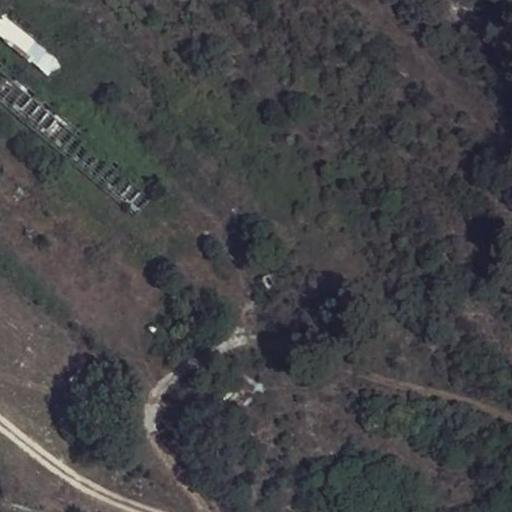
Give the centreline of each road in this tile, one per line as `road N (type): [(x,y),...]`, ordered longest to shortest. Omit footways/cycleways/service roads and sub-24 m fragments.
road 1 (track): [(205,511),(153,451),(145,426),(166,382),(240,336),(460,394),(511,416)]
road 2 (track): [(0,434),(74,492),(127,511)]
